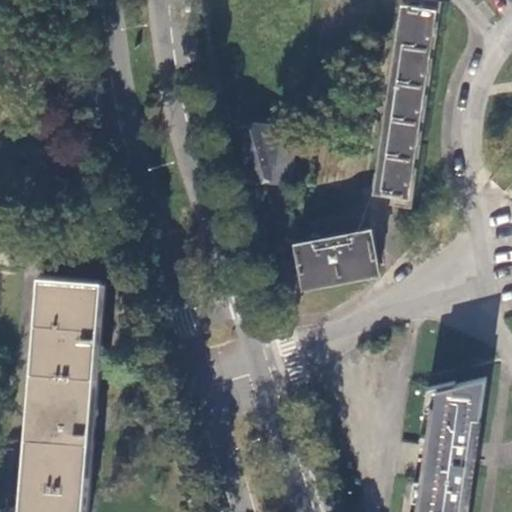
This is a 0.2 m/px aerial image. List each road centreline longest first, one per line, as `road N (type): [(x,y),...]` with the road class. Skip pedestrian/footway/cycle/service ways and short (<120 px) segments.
road 1 (residential): [(268,366),(192,162),(166,0)]
road 2 (residential): [(511,33),(479,87),(472,120),(480,225),(469,282)]
road 3 (residential): [(268,366),(469,282)]
road 4 (secondary): [(187,318),(129,113)]
road 5 (secondary): [(129,113),(187,318)]
road 6 (secondary): [(206,385),(246,511)]
road 7 (secondary): [(246,511),(206,385)]
